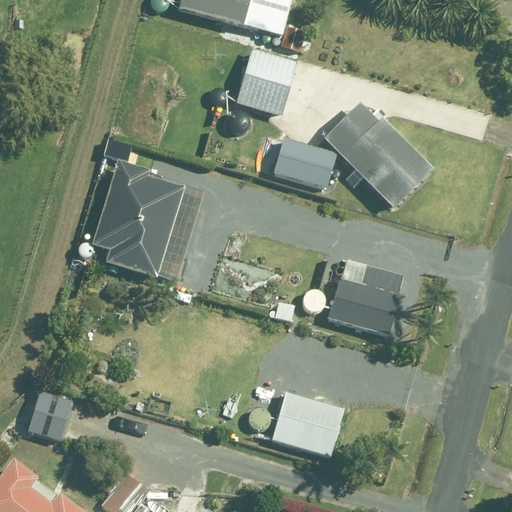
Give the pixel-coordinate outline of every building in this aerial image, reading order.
[(279,39),(290,0),(180,0),(177,10),(279,39)] [(280,117),(295,65),(250,52),(235,105),(280,117)] [(395,210),(430,172),(360,106),(325,144),(395,210)] [(270,126),(257,114),(239,133),(252,146),(270,126)] [(325,189),(334,156),(282,143),(274,176),(325,189)] [(175,284),(202,193),(115,167),(91,249),(107,253),(104,263),(175,284)] [(387,337),(402,279),(360,268),(358,275),(356,282),(339,278),(328,321),(387,337)] [(321,292),(301,295),(303,316),(324,314),(321,292)] [(328,458),(342,411),(284,394),(270,441),(328,458)] [(32,489),(37,482),(12,463),(0,477),(0,511),(78,511),(57,495),(51,503),(32,489)] [(105,511),(130,511),(146,492),(124,474),(99,507),(105,511)]
